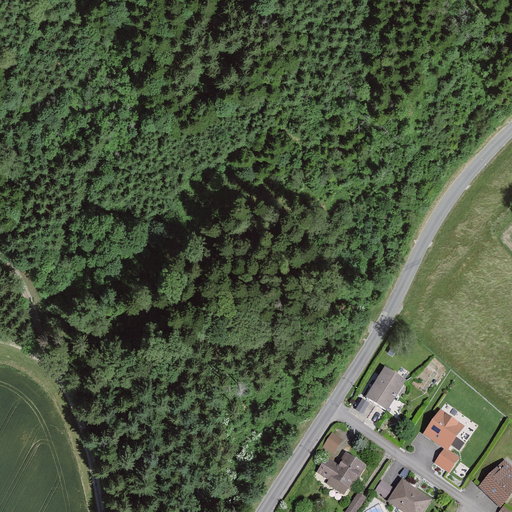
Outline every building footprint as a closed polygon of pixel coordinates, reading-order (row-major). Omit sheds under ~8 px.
[(410,385),(387,371),(368,402),(390,416),(410,385)] [(357,410),(364,412),(368,401),(361,399),(357,410)] [(443,414),(427,438),(446,451),(451,454),(467,430),(443,414)] [(334,436),(324,452),(336,459),(346,444),(334,436)] [(446,451),(435,467),(450,477),(461,461),(446,451)] [(371,470),(348,455),(339,468),(330,461),(320,476),(332,484),(330,488),(346,499),(350,493),(353,495),(371,470)] [(511,469),(506,464),(480,491),(502,511),(503,511),(506,510),(511,503),(511,469)] [(396,494),(382,485),(375,495),(390,504),(389,506),(398,511),(428,511),(434,503),(403,483),(396,494)] [(357,498),(349,511),(359,511),(365,503),(357,498)]
